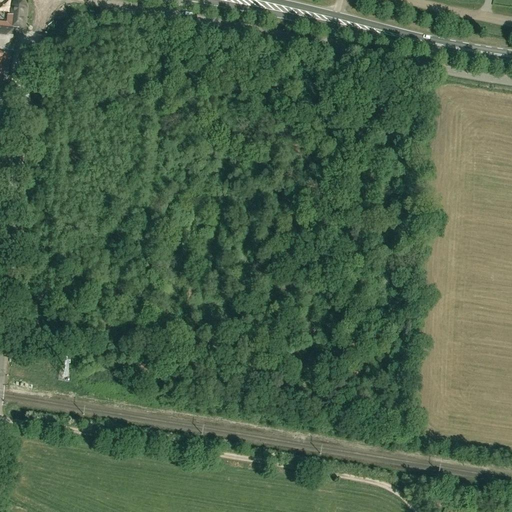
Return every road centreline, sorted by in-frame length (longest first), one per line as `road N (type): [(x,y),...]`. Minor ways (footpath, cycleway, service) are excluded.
road 1 (unclassified): [(511,81),(87,0)]
road 2 (track): [(418,511),(391,488),(364,479),(7,421)]
road 3 (tertiary): [(0,371),(28,56),(45,0)]
road 4 (primary): [(511,57),(223,0)]
